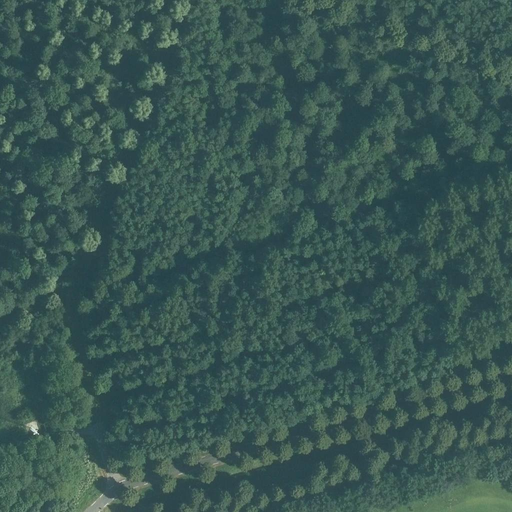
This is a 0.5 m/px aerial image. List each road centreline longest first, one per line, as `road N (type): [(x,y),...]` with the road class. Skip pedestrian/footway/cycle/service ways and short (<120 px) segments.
road 1 (track): [(118,487),(78,307),(184,0)]
road 2 (unclassified): [(92,511),(118,487),(511,372)]
